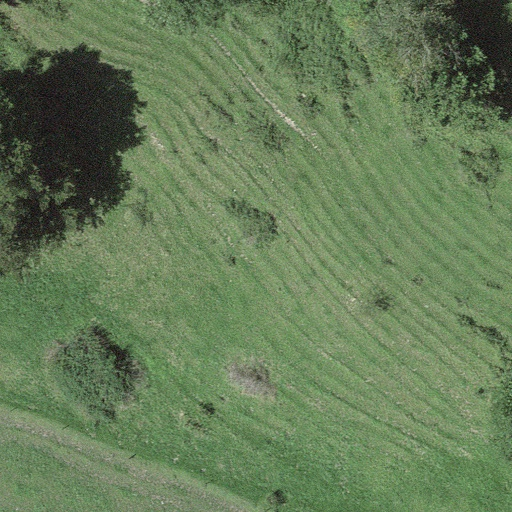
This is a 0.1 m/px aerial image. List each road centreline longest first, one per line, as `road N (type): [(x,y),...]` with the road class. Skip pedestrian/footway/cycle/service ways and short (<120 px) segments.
road 1 (track): [(0,393),(342,511)]
road 2 (track): [(511,120),(447,0)]
